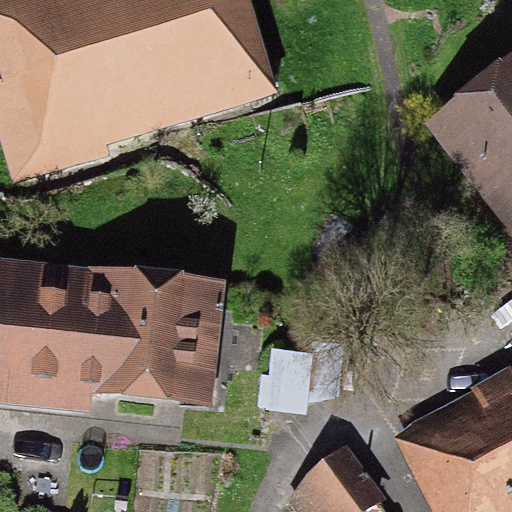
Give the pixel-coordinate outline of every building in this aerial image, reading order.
[(0,135),(15,186),(110,159),(108,150),(278,102),(248,0),(3,0),(0,3),(0,135)] [(511,62),(425,132),(511,240),(511,62)] [(0,410),(91,421),(93,401),(210,414),(224,291),(0,266),(0,410)] [(511,511),(511,409),(416,461),(443,511),(511,511)] [(287,506),(292,511),(373,511),(385,504),(346,450),(307,481),(287,506)]
